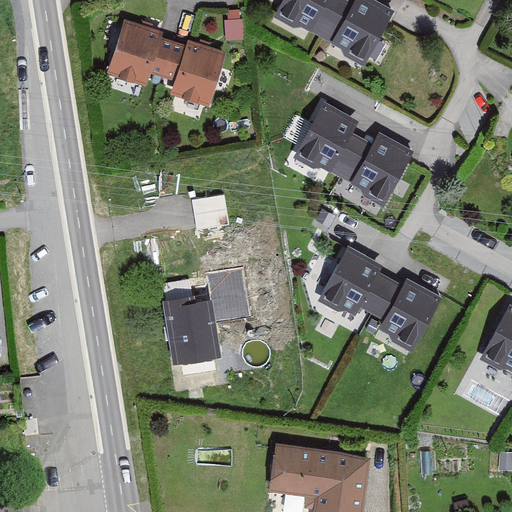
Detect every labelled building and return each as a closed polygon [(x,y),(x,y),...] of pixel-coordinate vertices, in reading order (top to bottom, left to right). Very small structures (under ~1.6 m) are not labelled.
[(325,0),(275,0),(267,13),(303,35),(325,0)] [(396,14),(373,0),(355,0),(326,47),(362,69),(396,14)] [(226,50),(123,18),(106,73),(146,86),(150,72),(173,80),(169,93),(208,106),(226,50)] [(361,124),(325,102),(291,157),(327,179),(361,124)] [(413,152),(377,130),(343,185),(379,207),(413,152)] [(226,193),(192,197),(196,232),(231,228),(226,193)] [(380,264),(349,248),(325,294),(356,310),(380,264)] [(440,302),(407,284),(384,326),(417,345),(440,302)] [(211,294),(164,301),(173,363),(220,355),(211,294)] [(511,294),(479,355),(511,373),(511,294)] [(363,511),(369,451),(274,442),(270,491),(316,496),(314,511),(363,511)]
